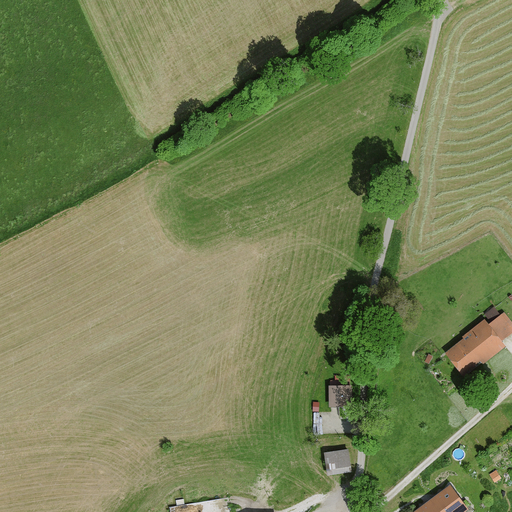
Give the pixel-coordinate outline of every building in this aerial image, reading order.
[(511,335),(511,324),(504,314),(489,326),(485,321),(462,338),(464,340),(446,355),(463,377),(481,363),(483,366),(506,348),(502,343),(511,335)] [(349,387),(329,387),(329,407),(349,407),(349,387)] [(347,449),(324,454),(328,477),(351,472),(347,449)] [(468,511),(470,511),(451,486),(417,511),(468,511)] [(169,511),(229,511),(227,497),(168,507),(169,511)]
